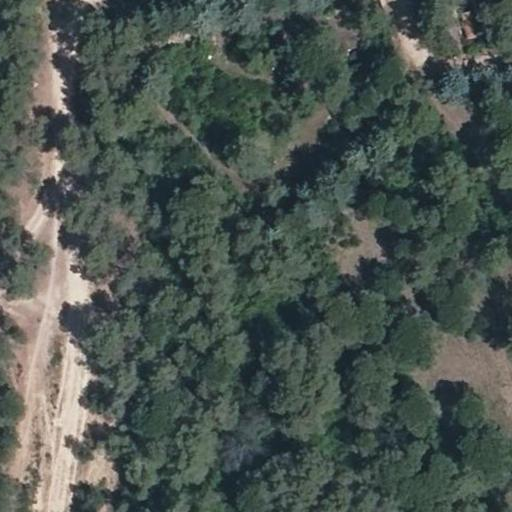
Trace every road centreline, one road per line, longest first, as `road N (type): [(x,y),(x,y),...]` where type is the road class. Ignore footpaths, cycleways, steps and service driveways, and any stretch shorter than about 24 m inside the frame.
road 1 (track): [(58,511),(73,402),(65,105),(72,0)]
road 2 (track): [(385,0),(404,47),(448,64),(511,55)]
